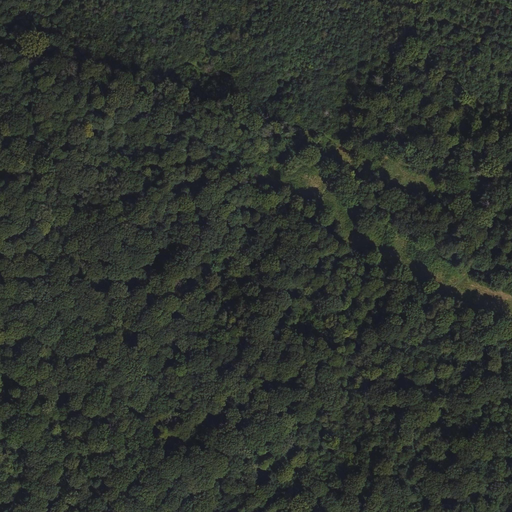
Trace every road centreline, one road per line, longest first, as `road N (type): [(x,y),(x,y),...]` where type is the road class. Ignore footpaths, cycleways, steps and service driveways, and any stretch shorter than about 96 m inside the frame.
road 1 (track): [(205,511),(511,236)]
road 2 (track): [(181,63),(241,83),(279,123),(429,172),(511,189)]
road 3 (track): [(301,419),(189,352),(155,321),(117,235)]
road 4 (track): [(0,442),(81,440),(179,511)]
road 5 (track): [(0,225),(51,210),(117,235)]
